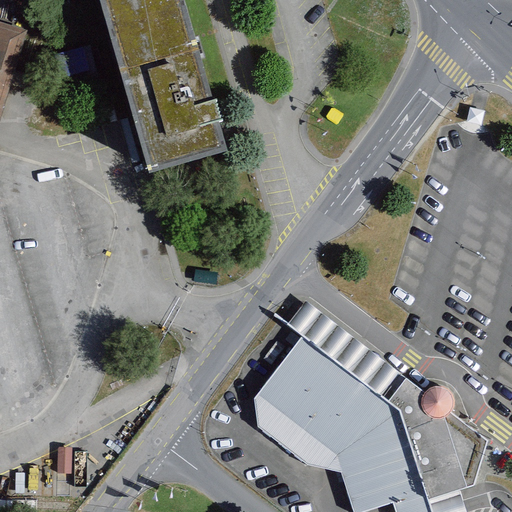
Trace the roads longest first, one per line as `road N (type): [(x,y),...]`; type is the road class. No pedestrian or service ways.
road 1 (residential): [(162,438),(424,92),(463,0)]
road 2 (residential): [(162,438),(258,511)]
